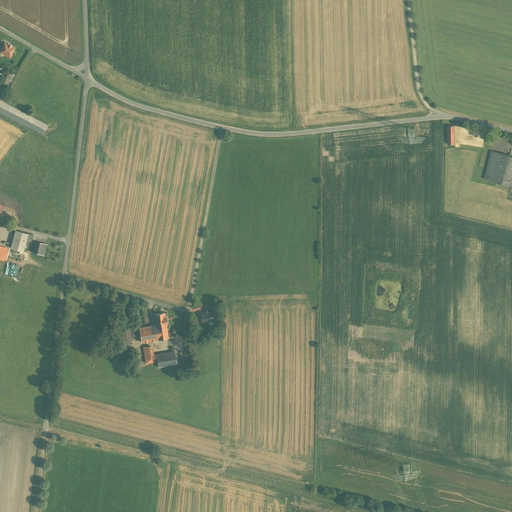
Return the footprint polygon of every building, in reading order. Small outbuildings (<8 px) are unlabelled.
[(1,45),(0,44),(0,50),(9,56),(15,45),(4,39),(1,45)] [(10,75),(4,85),(9,87),(14,77),(10,75)] [(48,124),(0,99),(0,111),(42,134),(48,124)] [(511,155),(491,151),(487,168),(485,179),(511,185),(511,155)] [(34,235),(16,230),(11,248),(23,252),(27,239),(32,241),(34,235)] [(43,243),(35,241),(32,252),(40,254),(43,243)] [(12,266),(7,262),(1,271),(2,271),(6,274),(7,272),(12,266)] [(213,309),(200,311),(202,323),(215,321),(213,309)] [(155,325),(139,328),(140,335),(141,342),(168,338),(164,312),(153,314),(155,325)] [(140,335),(139,328),(129,329),(130,337),(140,335)] [(130,337),(129,329),(120,331),(122,345),(132,344),(130,337)] [(149,346),(144,347),(146,363),(157,361),(159,367),(173,364),(177,364),(174,351),(150,355),(149,346)]
